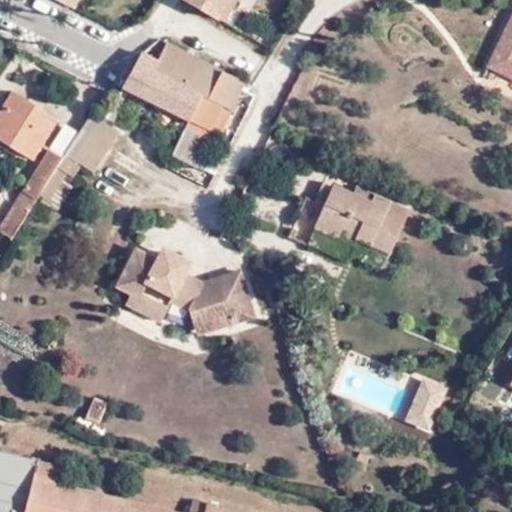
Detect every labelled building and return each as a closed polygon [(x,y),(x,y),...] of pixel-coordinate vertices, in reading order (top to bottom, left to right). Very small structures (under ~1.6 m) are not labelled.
[(183,0),(219,22),(220,20),(233,27),(247,0),(183,0)] [(511,21),(492,63),(511,73),(511,21)] [(143,53),(123,86),(173,113),(181,116),(191,122),(173,152),(200,166),(245,82),(159,39),(148,49),(143,53)] [(56,120),(12,94),(0,113),(0,141),(30,160),(56,120)] [(123,112),(113,106),(107,116),(116,122),(123,112)] [(181,116),(173,113),(169,119),(177,124),(181,116)] [(117,130),(91,114),(65,154),(80,164),(92,171),(117,130)] [(0,226),(0,231),(12,239),(39,197),(57,168),(62,160),(49,151),(25,192),(15,206),(0,226)] [(80,164),(65,154),(62,160),(57,168),(72,178),(80,164)] [(57,168),(39,197),(56,208),(74,179),(72,178),(57,168)] [(404,211),(369,196),(365,203),(347,195),(328,186),(310,226),(350,244),(353,237),(387,252),(404,211)] [(365,203),(369,196),(350,188),(347,195),(365,203)] [(180,281),(182,275),(153,260),(133,251),(115,287),(130,295),(164,312),(170,302),(173,296),(184,302),(186,310),(192,328),(210,322),(213,328),(251,316),(236,272),(201,284),(192,286),(180,281)] [(153,260),(182,275),(183,272),(184,269),(182,265),(179,259),(176,257),(171,254),(161,255),(156,256),(153,260)] [(201,284),(182,275),(180,281),(192,286),(201,284)] [(164,312),(130,295),(124,305),(159,322),(164,312)] [(170,302),(186,310),(184,302),(173,296),(170,302)] [(195,335),(213,328),(210,322),(192,328),(195,335)] [(434,429),(448,383),(346,352),(332,399),(434,429)] [(62,473),(0,458),(0,511),(212,511),(213,507),(204,505),(202,511),(156,511),(59,488),(62,473)]
